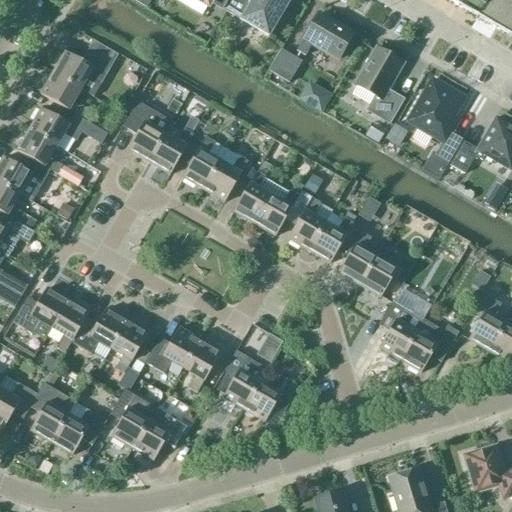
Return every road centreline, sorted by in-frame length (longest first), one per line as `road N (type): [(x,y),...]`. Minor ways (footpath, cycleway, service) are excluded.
road 1 (residential): [(364,441),(186,496),(130,505),(68,504),(0,482)]
road 2 (residential): [(270,270),(141,195),(105,256),(155,287),(190,292),(241,322)]
road 3 (residential): [(364,441),(332,313),(314,286),(270,270)]
road 4 (residential): [(511,399),(364,441)]
road 5 (residential): [(399,0),(511,65)]
